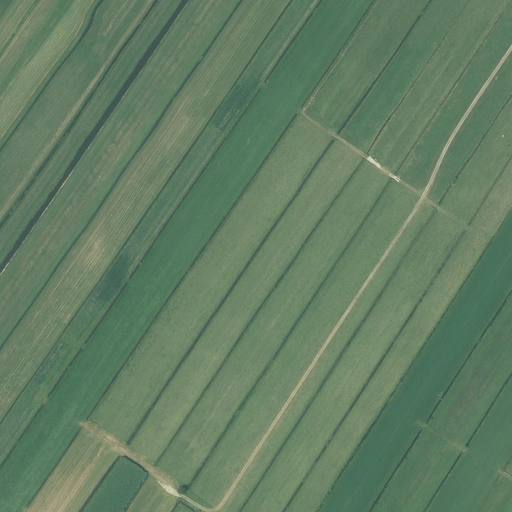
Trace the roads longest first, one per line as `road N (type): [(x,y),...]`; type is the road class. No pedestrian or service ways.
road 1 (track): [(423,196),(217,510),(196,506),(117,447)]
road 2 (track): [(511,48),(447,144),(423,196)]
